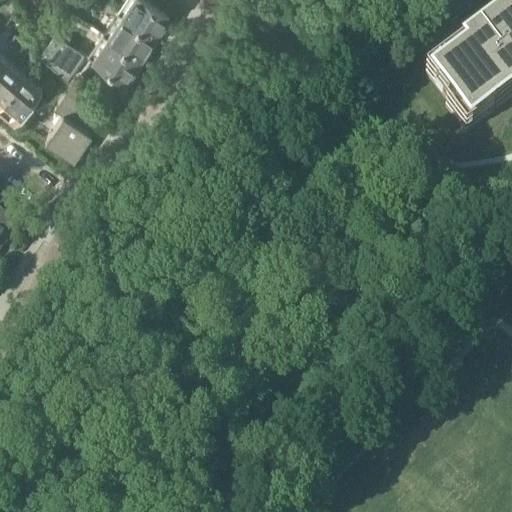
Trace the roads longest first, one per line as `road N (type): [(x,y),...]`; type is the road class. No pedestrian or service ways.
road 1 (residential): [(75,193),(192,0)]
road 2 (residential): [(0,330),(75,193)]
